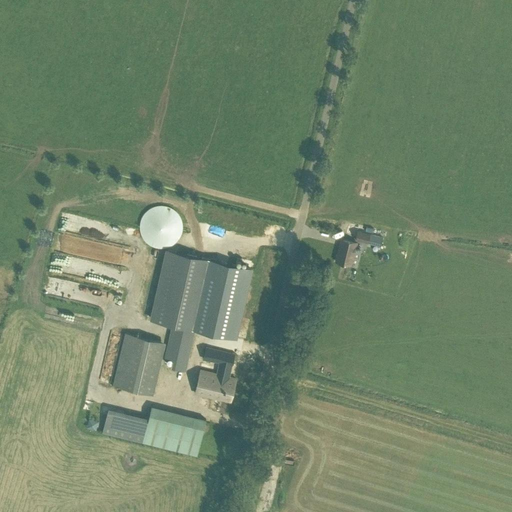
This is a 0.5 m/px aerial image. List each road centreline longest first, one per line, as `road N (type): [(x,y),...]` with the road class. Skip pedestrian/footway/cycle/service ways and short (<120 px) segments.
road 1 (unclassified): [(231,511),(352,0)]
road 2 (track): [(511,446),(264,371)]
